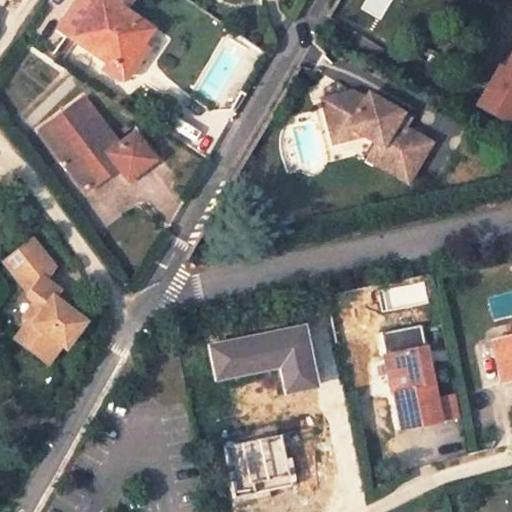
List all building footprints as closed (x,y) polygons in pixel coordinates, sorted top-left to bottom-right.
[(125,71),(151,32),(146,29),(149,24),(113,0),(90,0),(68,33),(112,63),(125,71)] [(511,29),(470,110),(506,129),(511,117),(511,0),(509,0),(511,1),(511,29)] [(106,71),(119,79),(125,71),(112,63),(106,71)] [(349,92),(319,100),(327,133),(345,128),(372,144),(367,152),(371,164),(404,184),(428,144),(401,128),(407,119),(365,95),(362,100),(349,92)] [(86,188),(118,165),(126,177),(153,157),(134,131),(119,142),(85,96),(41,127),(86,188)] [(345,128),(327,133),(330,144),(348,139),(345,128)] [(32,319),(17,337),(48,361),(62,342),(66,346),(85,320),(64,304),(54,296),(60,288),(45,277),(55,264),(35,239),(7,259),(31,290),(29,294),(36,301),(25,315),(32,319)] [(407,305),(424,302),(418,276),(401,280),(401,283),(407,305)] [(385,319),(409,314),(407,305),(401,283),(379,288),(385,319)] [(64,304),(69,296),(60,288),(54,296),(64,304)] [(308,304),(309,313),(326,310),(324,299),(308,304)] [(511,337),(492,343),(501,383),(511,379),(511,337)] [(399,432),(439,423),(434,398),(424,348),(384,355),(392,396),(399,432)] [(384,355),(378,356),(385,396),(392,396),(384,355)] [(434,398),(439,423),(459,420),(453,394),(434,398)] [(233,499),(275,492),(273,485),(271,474),(287,470),(280,436),(221,448),(233,499)] [(273,485),(289,482),(287,470),(271,474),(273,485)]
